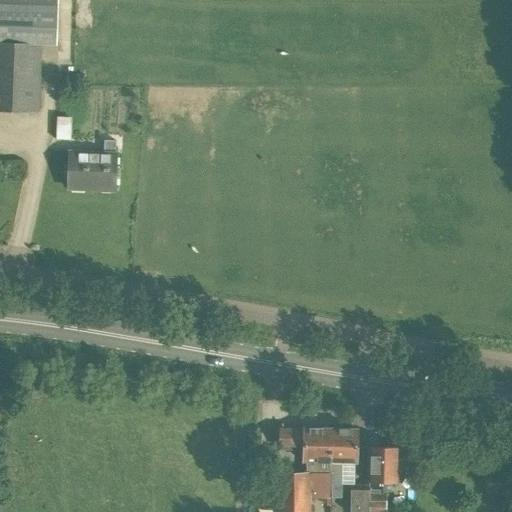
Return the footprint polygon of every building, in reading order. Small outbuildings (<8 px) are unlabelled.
[(0,0),(0,110),(38,112),(41,44),(56,45),(57,0),(0,0)] [(56,116),(55,127),(69,128),(69,116),(56,116)] [(116,191),(117,139),(105,139),(105,150),(69,149),(68,189),(116,191)] [(331,470),(331,428),(303,428),(278,428),(278,448),(302,449),(302,460),(307,461),(307,470),(331,470)] [(356,429),(331,428),(331,470),(331,484),(331,497),(341,497),(342,462),(356,462),(356,429)] [(365,484),(364,511),(386,511),(386,493),(384,493),(383,481),(397,482),(397,446),(369,445),(369,481),(369,484),(365,484)] [(287,473),(287,471),(277,472),(277,511),(306,511),(307,473),(287,473)] [(349,511),(364,511),(365,484),(350,483),(349,511)]
